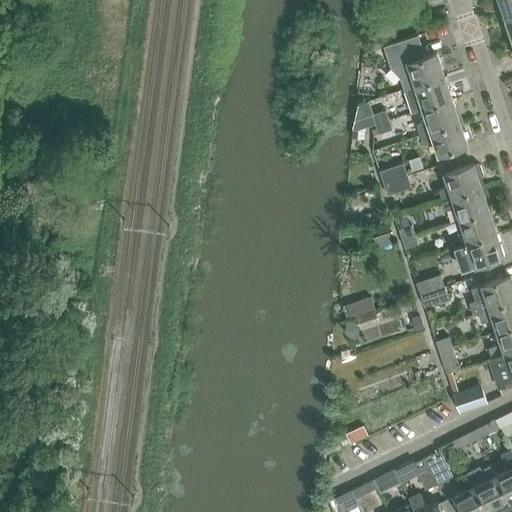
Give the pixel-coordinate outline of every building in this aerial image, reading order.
[(511,0),(500,0),(506,18),(511,16),(511,0)] [(471,19),(485,58),(496,54),(481,15),(471,19)] [(417,85),(446,76),(438,53),(426,57),(419,35),(386,46),(393,68),(401,77),(405,89),(417,86),(417,85)] [(415,111),(424,108),(424,109),(454,99),(446,76),(417,86),(419,93),(411,96),(415,111)] [(93,79),(94,90),(111,89),(111,78),(93,79)] [(422,135),(461,122),(454,99),(424,109),(428,120),(418,123),(422,135)] [(387,109),(373,114),(376,123),(390,119),(387,109)] [(378,127),(380,133),(393,129),(390,119),(376,123),(378,127)] [(422,135),(426,149),(437,145),(440,155),(469,145),(461,122),(422,135)] [(353,138),(365,138),(366,127),(361,129),(354,129),(353,138)] [(380,170),(384,183),(409,174),(405,162),(380,170)] [(443,201),(483,187),(480,179),(483,178),(485,175),(482,166),(479,164),(476,165),(475,164),(446,174),(450,186),(439,189),(443,201)] [(388,195),(413,187),(409,174),(384,183),(388,195)] [(457,207),(461,220),(491,210),(483,187),(443,201),(446,210),(457,207)] [(461,220),(469,243),(498,233),(491,210),(461,220)] [(416,234),(413,224),(400,229),(403,238),(416,234)] [(392,240),(389,231),(374,236),(377,245),(392,240)] [(506,256),(498,233),(469,243),(455,248),(463,271),(506,256)] [(403,238),(406,248),(420,243),(416,234),(403,238)] [(441,274),(417,282),(421,294),(445,286),(441,274)] [(471,303),(475,314),(511,301),(511,276),(473,289),(477,301),(471,303)] [(445,286),(421,294),(425,306),(449,298),(445,286)] [(372,296),(344,305),(348,318),(376,309),(372,296)] [(416,299),(410,301),(413,310),(419,308),(416,299)] [(499,332),(511,327),(511,301),(475,314),(475,315),(480,313),(483,323),(495,320),(499,332)] [(380,321),(376,310),(357,316),(361,327),(380,321)] [(420,315),(413,318),(417,329),(424,326),(420,315)] [(511,327),(499,332),(502,343),(489,347),(493,359),(511,352),(511,327)] [(437,340),(440,350),(453,345),(450,336),(437,340)] [(461,368),(453,345),(440,350),(447,372),(461,368)] [(511,352),(493,359),(503,387),(511,383),(511,352)] [(455,394),(456,399),(460,411),(488,402),(482,385),(455,394)] [(511,411),(497,419),(502,427),(511,421),(511,411)] [(480,437),(502,427),(497,419),(476,429),(480,437)] [(347,432),(352,443),(370,435),(364,424),(347,432)] [(458,448),(480,437),(476,429),(454,440),(458,448)] [(441,449),(427,456),(441,482),(454,476),(441,449)] [(509,469),(498,475),(511,502),(511,503),(511,449),(502,455),(509,469)] [(441,482),(427,456),(414,462),(413,459),(400,465),(406,478),(418,472),(426,489),(438,483),(441,482)] [(511,503),(511,502),(498,475),(493,465),(480,471),(479,467),(470,472),(472,476),(489,511),(490,511),(497,509),(498,511),(503,511),(511,508),(511,503)] [(402,481),(396,468),(374,478),(378,487),(381,492),(402,481)] [(470,472),(460,477),(466,490),(454,496),(454,495),(447,498),(449,502),(453,511),(489,511),(472,476),(470,471),(470,472)] [(374,478),(353,489),(357,498),(378,487),(374,478)] [(353,489),(337,496),(341,506),(357,498),(353,489)] [(414,507),(416,511),(453,511),(449,502),(447,498),(446,498),(439,501),(440,503),(429,508),(420,491),(409,497),(411,502),(414,507)] [(416,511),(414,507),(411,502),(401,507),(390,511),(416,511)]
